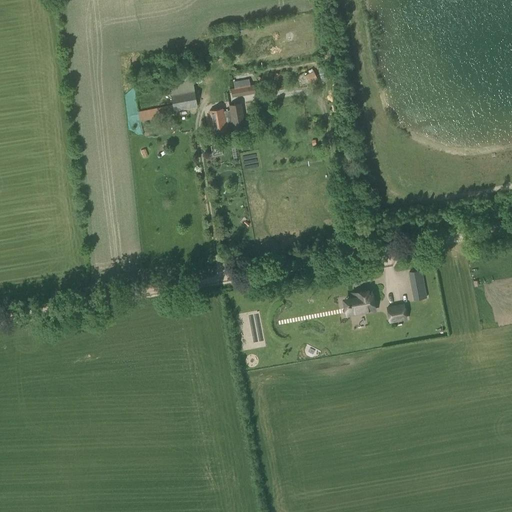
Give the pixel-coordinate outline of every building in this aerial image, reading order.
[(313,71),(304,75),(308,83),(317,79),(313,71)] [(233,97),(255,93),(253,78),(230,83),(233,97)] [(172,104),(173,110),(197,106),(193,80),(192,79),(169,84),(172,104)] [(241,102),(229,105),(230,110),(233,127),(233,128),(245,126),(241,102)] [(165,106),(138,111),(140,120),(167,115),(167,114),(165,106)] [(223,108),(209,110),(213,134),(227,131),(227,129),(233,128),(233,127),(230,110),(229,110),(223,111),(223,108)] [(320,156),(327,155),(326,144),(319,145),(320,156)] [(420,270),(408,272),(409,279),(421,277),(420,270)] [(346,317),(376,311),(373,290),(369,291),(368,288),(356,290),(357,291),(351,292),(351,294),(342,296),(346,317)] [(404,303),(386,306),(389,323),(407,320),(404,303)]
